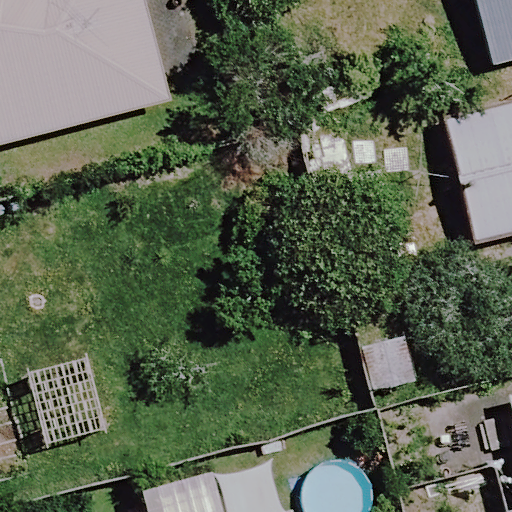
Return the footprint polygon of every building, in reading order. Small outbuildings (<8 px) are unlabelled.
[(0,0),(0,160),(176,113),(145,0),(0,0)] [(511,0),(465,0),(486,75),(511,67),(511,0)] [(511,112),(443,128),(473,260),(511,250),(511,112)] [(511,399),(498,403),(511,450),(511,399)] [(282,511),(278,494),(233,506),(223,466),(143,487),(149,511),(282,511)]
